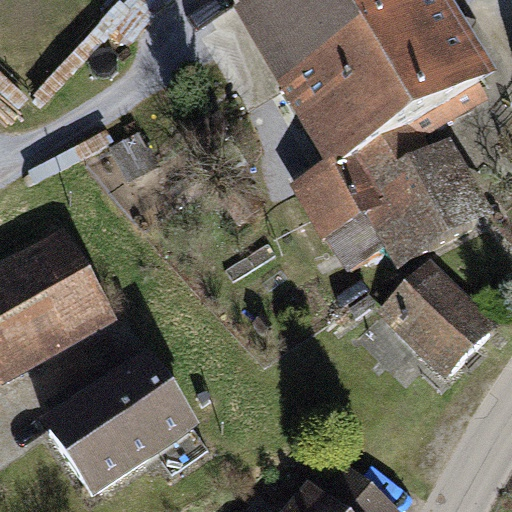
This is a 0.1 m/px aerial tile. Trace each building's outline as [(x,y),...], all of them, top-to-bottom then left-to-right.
[(306,189),(352,268),(396,243),(409,266),(474,229),(434,160),(418,170),(401,141),(481,95),(459,58),(428,3),(426,0),(247,0),(344,167),(306,189)] [(61,248),(0,282),(0,395),(110,334),(61,248)] [(389,313),(453,376),(491,339),(427,274),(389,313)] [(145,368),(39,438),(87,511),(88,511),(195,443),(145,368)] [(317,502),(310,496),(295,511),(383,511),(340,475),(317,502)]
